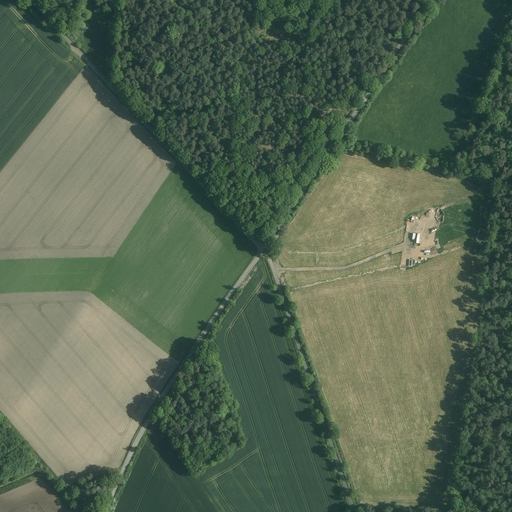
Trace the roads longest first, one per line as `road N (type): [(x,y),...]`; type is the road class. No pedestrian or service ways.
road 1 (unclassified): [(357,511),(266,251),(31,0)]
road 2 (track): [(107,511),(146,423),(435,0)]
road 3 (track): [(337,142),(511,184)]
